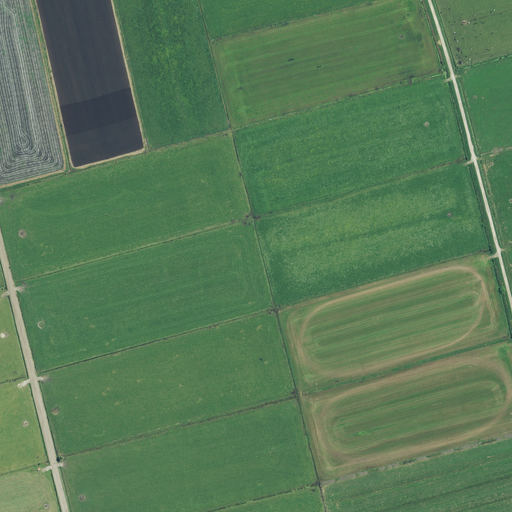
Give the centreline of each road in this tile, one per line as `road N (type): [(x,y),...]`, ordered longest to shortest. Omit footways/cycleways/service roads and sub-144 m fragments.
road 1 (track): [(429,0),(511,302)]
road 2 (track): [(0,233),(66,511)]
